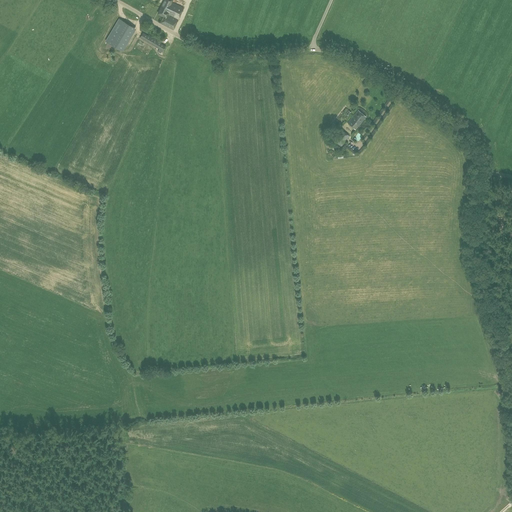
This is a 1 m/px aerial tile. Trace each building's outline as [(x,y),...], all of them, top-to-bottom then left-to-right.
[(183,8),(172,3),(173,0),(165,0),(158,13),(164,16),(160,23),(173,30),(183,8)] [(136,29),(119,19),(106,41),(123,51),(136,29)] [(165,46),(143,33),(140,38),(159,49),(158,50),(162,52),(165,46)] [(358,110),(347,123),(355,130),(366,117),(358,110)] [(350,137),(342,130),(333,140),(341,146),(350,137)]
